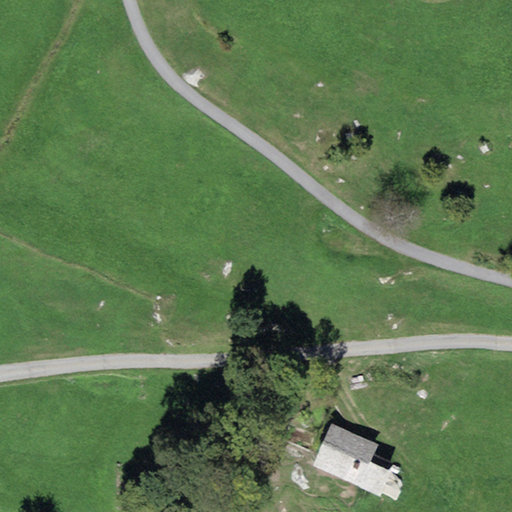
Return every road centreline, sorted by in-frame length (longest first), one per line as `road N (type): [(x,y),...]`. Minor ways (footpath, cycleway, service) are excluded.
road 1 (residential): [(0,374),(113,360),(511,344)]
road 2 (track): [(131,0),(159,58),(188,89),(412,250),(511,277)]
